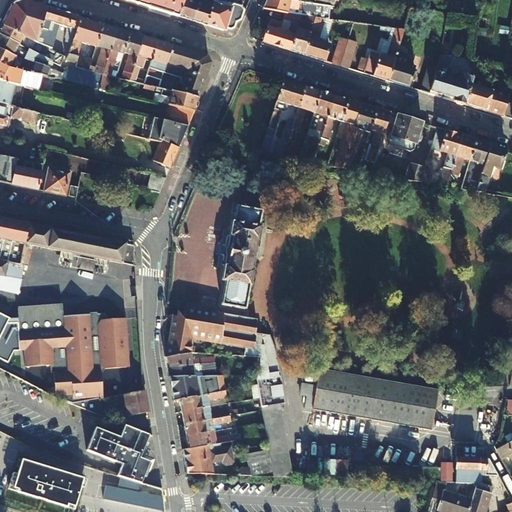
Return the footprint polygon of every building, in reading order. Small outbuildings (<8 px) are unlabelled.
[(47,8),(47,7),(24,0),(15,0),(14,1),(13,2),(12,3),(11,5),(1,24),(2,25),(34,40),(36,41),(47,8)] [(122,0),(178,17),(179,16),(183,0),(122,0)] [(192,20),(198,0),(183,0),(179,16),(178,17),(192,22),(192,20)] [(213,3),(212,3),(206,1),(206,0),(198,0),(192,20),(192,22),(206,26),(207,25),(213,3)] [(239,20),(241,14),(243,10),(240,6),(232,3),(229,5),(226,4),(226,0),(212,0),(212,3),(213,3),(207,25),(206,26),(222,31),(226,29),(226,28),(229,29),(234,26),(235,21),(239,20)] [(263,9),(286,13),(288,13),(289,9),(313,12),(315,5),(313,4),(303,3),(296,2),(287,0),(265,0),(262,9),(263,9)] [(47,47),(51,49),(59,26),(66,28),(64,37),(65,42),(71,44),(79,18),(80,17),(47,7),(47,8),(36,41),(36,42),(47,47)] [(262,42),(290,51),(290,49),(297,29),(298,23),(300,16),(301,15),(288,13),(286,13),(282,23),(270,19),(268,26),(266,27),(266,30),(264,29),(261,38),(263,39),(262,42)] [(290,51),(303,55),(303,53),(309,34),(312,24),(314,19),(315,17),(301,15),(300,16),(298,23),(304,25),(302,30),(297,29),(290,49),(290,51)] [(68,52),(77,55),(81,43),(96,47),(102,26),(103,24),(80,17),(79,18),(71,44),(68,52)] [(314,19),(312,24),(324,25),(325,19),(315,17),(314,19)] [(46,50),(47,47),(36,42),(36,41),(34,40),(2,25),(1,24),(0,26),(0,35),(58,65),(59,65),(64,57),(62,56),(56,53),(55,55),(48,52),(48,51),(46,50)] [(88,72),(102,75),(116,28),(103,24),(102,26),(96,47),(101,48),(95,67),(90,65),(88,72)] [(123,55),(124,53),(130,34),(130,33),(116,28),(102,75),(110,77),(116,78),(117,77),(119,69),(113,66),(117,54),(123,55)] [(403,30),(395,29),(386,57),(369,52),(362,73),(387,81),(394,61),(397,52),(403,30)] [(403,30),(397,52),(405,55),(411,31),(403,30)] [(130,34),(124,53),(128,55),(121,79),(129,81),(142,38),(143,37),(130,33),(130,34)] [(303,55),(324,61),(328,45),(317,41),(318,38),(309,34),(303,53),(303,55)] [(48,68),(48,69),(55,72),(58,65),(0,35),(0,49),(20,58),(48,68)] [(129,81),(134,82),(139,67),(141,68),(145,57),(152,59),(157,43),(157,41),(143,37),(142,38),(129,81)] [(344,51),(339,66),(348,69),(357,43),(348,40),(344,51)] [(143,83),(143,85),(144,85),(158,88),(161,80),(154,77),(155,72),(162,74),(171,45),(157,41),(157,43),(152,59),(151,62),(150,61),(143,83)] [(171,45),(162,74),(161,80),(158,88),(198,98),(210,57),(171,45)] [(433,79),(430,91),(454,99),(454,102),(465,105),(465,104),(471,85),(473,78),(462,75),(460,82),(448,78),(450,69),(447,68),(450,57),(446,56),(448,47),(442,46),(440,55),(437,66),(433,79)] [(45,77),(48,69),(48,68),(20,58),(0,49),(0,64),(7,68),(41,76),(45,77)] [(336,49),(331,63),(339,66),(344,51),(336,49)] [(78,55),(77,55),(68,52),(66,58),(65,61),(76,64),(78,55)] [(75,68),(88,72),(90,65),(91,60),(78,55),(76,64),(75,68)] [(387,81),(408,87),(413,67),(394,61),(387,81)] [(37,91),(41,76),(7,68),(0,64),(0,81),(0,82),(25,88),(37,91)] [(425,77),(433,79),(437,66),(429,64),(425,77)] [(84,86),(99,90),(99,88),(102,75),(88,72),(84,86)] [(99,90),(106,91),(110,77),(102,75),(99,88),(99,90)] [(430,91),(433,79),(425,77),(421,91),(429,94),(429,92),(430,91)] [(259,154),(268,156),(281,113),(283,113),(287,110),(289,106),(298,109),(305,86),(283,80),(259,154)] [(0,97),(0,81),(0,82),(0,81),(0,105),(7,107),(13,108),(38,114),(40,115),(42,106),(34,104),(37,91),(25,88),(21,102),(9,99),(8,102),(3,101),(4,98),(0,97)] [(25,88),(0,82),(0,81),(0,97),(4,98),(3,101),(8,102),(9,99),(21,102),(25,88)] [(158,88),(144,85),(144,88),(158,92),(158,94),(155,94),(152,102),(167,105),(192,111),(193,111),(198,98),(158,88)] [(485,111),(491,92),(471,85),(465,104),(465,105),(485,111)] [(294,121),(289,139),(295,140),(305,112),(313,114),(320,91),(305,86),(298,109),(294,121)] [(333,95),(320,91),(313,114),(307,132),(321,136),(333,95)] [(485,111),(503,116),(503,115),(507,103),(508,97),(491,92),(485,111)] [(321,136),(320,139),(328,141),(334,120),(341,122),(348,100),(333,95),(321,136)] [(348,100),(341,122),(347,124),(334,168),(340,169),(340,167),(344,156),(360,105),(360,104),(348,100)] [(503,115),(503,116),(511,119),(511,115),(511,105),(507,103),(503,115)] [(369,133),(370,131),(376,109),(360,104),(360,105),(344,156),(350,158),(358,130),(369,133)] [(192,111),(167,105),(163,122),(185,127),(187,127),(193,111),(192,111)] [(0,107),(0,115),(7,117),(10,118),(12,110),(13,108),(7,107),(7,110),(0,107)] [(12,110),(10,118),(35,125),(38,114),(13,108),(12,110)] [(376,109),(370,131),(374,132),(365,161),(373,163),(374,164),(386,125),(390,113),(376,109)] [(390,113),(386,125),(392,127),(389,136),(390,137),(387,146),(409,153),(412,151),(415,144),(422,123),(390,113)] [(150,141),(160,143),(161,142),(176,148),(178,148),(187,127),(185,127),(163,122),(155,120),(150,141)] [(289,139),(294,121),(289,120),(285,121),(279,141),(277,141),(272,157),(282,159),(283,157),(289,139)] [(462,135),(437,127),(437,129),(431,150),(446,155),(437,186),(446,187),(446,186),(450,174),(461,136),(462,135)] [(123,142),(124,135),(112,132),(111,133),(110,139),(123,142)] [(475,141),(476,139),(462,135),(461,136),(450,174),(457,177),(463,160),(469,162),(475,141)] [(0,156),(16,159),(25,161),(31,162),(35,147),(24,144),(0,138),(0,156)] [(490,144),(476,139),(475,141),(469,162),(475,164),(470,181),(477,183),(490,145),(490,144)] [(161,142),(160,143),(153,161),(169,169),(177,150),(178,148),(176,148),(161,142)] [(474,192),(483,194),(492,168),(499,170),(505,149),(490,144),(490,145),(477,183),(475,191),(474,192)] [(0,182),(11,185),(16,161),(16,159),(0,156),(0,182)] [(42,165),(34,163),(32,170),(23,168),(25,161),(16,159),(16,161),(11,185),(37,190),(42,165)] [(409,163),(404,180),(422,183),(422,182),(426,168),(409,163)] [(47,169),(43,192),(66,196),(70,173),(47,169)] [(150,175),(147,188),(159,191),(165,178),(150,175)] [(68,196),(72,197),(73,193),(77,194),(79,187),(70,186),(68,196)] [(221,305),(245,308),(249,286),(251,286),(260,226),(258,226),(261,210),(237,206),(235,221),(232,220),(230,237),(232,237),(227,265),(225,265),(223,281),(224,281),(221,305)] [(0,260),(20,264),(29,224),(21,223),(0,218),(0,260)] [(121,262),(135,265),(133,245),(29,224),(20,264),(24,265),(27,266),(31,246),(121,263),(121,262)] [(20,264),(0,260),(0,290),(18,295),(24,265),(20,264)] [(15,310),(17,334),(63,331),(62,317),(61,306),(15,310)] [(254,350),(254,349),(254,337),(255,321),(176,307),(175,316),(166,314),(165,333),(185,337),(254,350)] [(104,314),(89,315),(89,325),(96,325),(100,321),(105,320),(104,314)] [(103,417),(100,399),(103,399),(101,374),(98,372),(102,367),(104,369),(129,367),(125,319),(105,320),(100,321),(96,325),(89,325),(89,315),(62,317),(63,331),(17,334),(19,352),(23,351),(24,368),(52,366),(55,397),(71,405),(103,417)] [(185,337),(165,333),(160,333),(163,348),(176,346),(176,343),(185,342),(185,337)] [(165,358),(191,353),(189,348),(177,349),(176,346),(163,348),(165,358)] [(215,364),(214,358),(192,360),(191,353),(165,358),(167,369),(200,365),(208,364),(215,364)] [(167,369),(169,378),(193,377),(193,373),(201,372),(200,365),(167,369)] [(438,392),(319,369),(312,409),(431,431),(438,392)] [(209,376),(193,377),(169,378),(173,401),(178,400),(225,391),(222,376),(215,376),(209,376)] [(129,416),(148,413),(144,391),(120,396),(123,415),(129,416)] [(181,413),(210,408),(209,401),(226,398),(225,391),(178,400),(181,413)] [(181,413),(183,425),(229,416),(228,410),(211,413),(210,408),(181,413)] [(261,411),(268,451),(246,455),(247,462),(249,469),(250,476),(293,478),(282,408),(261,411)] [(185,437),(214,432),(214,425),(230,422),(229,416),(183,425),(185,437)] [(148,434),(123,425),(119,437),(95,428),(87,452),(122,465),(119,472),(118,476),(120,477),(139,483),(142,484),(143,480),(149,462),(140,457),(148,434)] [(187,449),(212,445),(234,441),(232,436),(215,438),(214,432),(185,437),(187,449)] [(511,442),(497,451),(502,459),(510,455),(511,459),(511,477),(511,478),(511,442)] [(186,474),(212,475),(210,465),(220,463),(225,466),(230,466),(233,461),(231,447),(212,450),(212,445),(187,449),(182,450),(186,474)] [(481,475),(497,475),(488,460),(455,458),(454,482),(454,483),(467,484),(467,483),(477,484),(477,483),(480,484),(481,475)] [(84,478),(22,460),(18,475),(13,473),(9,487),(18,490),(17,492),(67,507),(68,505),(75,507),(84,478)] [(437,482),(439,482),(440,469),(354,466),(354,464),(309,462),(309,475),(325,475),(325,479),(437,482)] [(139,483),(120,477),(118,487),(106,485),(103,498),(165,511),(163,496),(138,490),(139,483)] [(439,482),(437,482),(431,500),(441,503),(439,510),(444,511),(482,511),(490,487),(480,484),(477,483),(477,484),(475,490),(474,489),(471,501),(444,493),(447,482),(439,482)]
